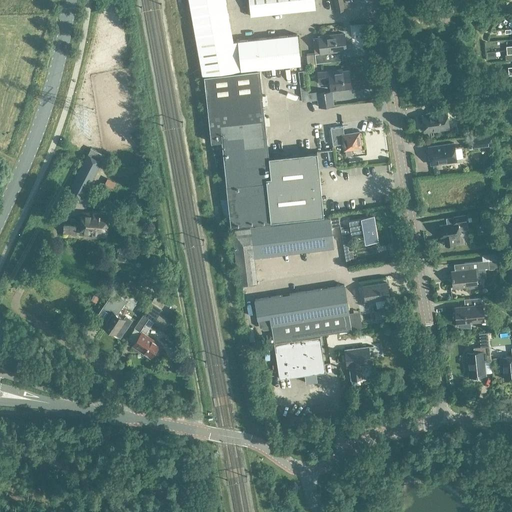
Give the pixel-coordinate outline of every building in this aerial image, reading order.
[(225,0),(189,0),(192,17),(228,10),(225,0)] [(269,0),(249,0),(251,16),(271,14),(269,0)] [(314,0),(269,0),(271,14),(316,9),(314,0)] [(343,0),(334,0),(336,12),(345,10),(343,0)] [(228,10),(192,17),(196,36),(231,30),(228,10)] [(233,42),(231,30),(196,36),(204,75),(243,71),(240,41),(233,42)] [(319,37),(313,38),(316,63),(343,60),(342,51),(346,51),(344,33),(319,36),(319,37)] [(298,34),(258,39),(261,68),(301,64),(298,34)] [(258,39),(240,41),(243,71),(261,68),(258,39)] [(204,76),(207,101),(263,95),(260,70),(204,76)] [(319,80),(319,85),(330,83),(331,90),(351,87),(349,70),(324,74),(323,71),(318,72),(319,80)] [(353,85),(361,84),(360,77),(351,79),(353,85)] [(333,91),(317,93),(319,107),(335,106),(333,91)] [(207,101),(209,115),(209,118),(212,143),(222,142),(223,156),(226,180),(226,186),(228,198),(231,226),(271,222),(271,220),(323,215),(317,152),(270,157),(263,95),(207,101)] [(487,106),(486,99),(471,101),(471,108),(487,106)] [(466,101),(448,102),(450,112),(467,111),(466,101)] [(447,111),(423,115),(426,131),(450,128),(447,111)] [(343,126),(335,127),(331,128),(334,145),(344,144),(345,149),(353,148),(353,151),(361,150),(361,147),(362,147),(360,132),(344,134),(343,126)] [(491,134),(467,137),(469,148),(492,145),(491,134)] [(455,143),(429,146),(432,164),(457,161),(455,143)] [(91,148),(88,156),(101,163),(105,155),(91,148)] [(88,156),(83,164),(69,193),(82,199),(101,163),(88,156)] [(103,183),(92,203),(100,207),(111,187),(112,187),(115,182),(107,178),(105,183),(103,183)] [(82,213),(81,235),(105,236),(107,215),(82,213)] [(455,223),(440,226),(442,238),(444,238),(445,247),(455,245),(453,236),(460,235),(458,223),(468,221),(467,214),(454,216),(455,223)] [(374,215),(350,219),(352,231),(364,229),(366,242),(378,240),(374,215)] [(261,226),(257,226),(232,229),(239,285),(256,283),(253,258),(334,247),(332,228),(341,227),(339,216),(289,222),(289,221),(261,224),(261,226)] [(493,234),(489,216),(481,217),(485,235),(493,234)] [(64,225),(63,234),(76,235),(76,226),(64,225)] [(501,251),(501,241),(492,241),(493,252),(501,251)] [(120,248),(118,261),(134,263),(136,250),(120,248)] [(478,269),(485,268),(489,268),(489,270),(495,269),(494,267),(498,267),(497,260),(487,261),(483,261),(465,263),(465,270),(455,271),(452,271),(453,287),(466,286),(467,288),(477,287),(476,279),(479,279),(478,271),(478,269)] [(153,282),(144,277),(140,284),(149,289),(153,282)] [(387,282),(364,286),(366,301),(390,298),(387,282)] [(345,284),(255,299),(259,328),(263,331),(272,329),(274,341),(317,335),(361,329),(359,312),(350,313),(345,284)] [(498,285),(492,291),(497,295),(502,288),(498,285)] [(131,321),(126,317),(125,320),(117,315),(126,301),(113,293),(104,307),(113,312),(103,326),(109,330),(109,332),(113,334),(114,333),(115,334),(118,329),(124,333),(131,321)] [(151,302),(126,339),(134,344),(133,346),(151,358),(159,345),(145,336),(153,323),(158,326),(156,328),(159,329),(160,327),(165,331),(168,326),(176,331),(177,331),(179,329),(181,327),(179,326),(180,325),(172,318),(170,320),(160,313),(162,310),(162,309),(167,302),(165,301),(166,299),(157,294),(151,302)] [(469,306),(456,307),(457,323),(484,321),(482,297),(469,298),(469,306)] [(395,310),(376,312),(377,322),(396,319),(395,310)] [(320,335),(274,342),(279,378),(325,371),(320,335)] [(367,346),(346,349),(348,366),(350,366),(352,385),(363,383),(361,364),(369,363),(367,346)] [(474,352),(466,353),(469,376),(485,375),(484,361),(491,360),(490,346),(473,347),(474,352)] [(511,349),(511,356),(500,357),(500,363),(498,364),(499,371),(503,370),(504,379),(511,378),(511,349)]
